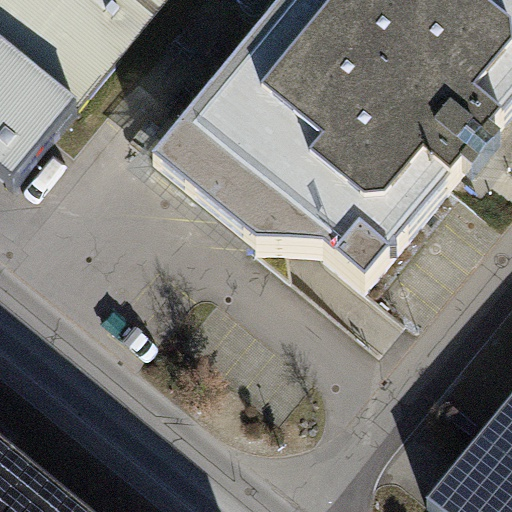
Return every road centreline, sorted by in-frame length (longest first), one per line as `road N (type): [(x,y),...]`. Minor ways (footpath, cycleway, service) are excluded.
road 1 (residential): [(511,267),(307,511)]
road 2 (residential): [(0,319),(229,511)]
